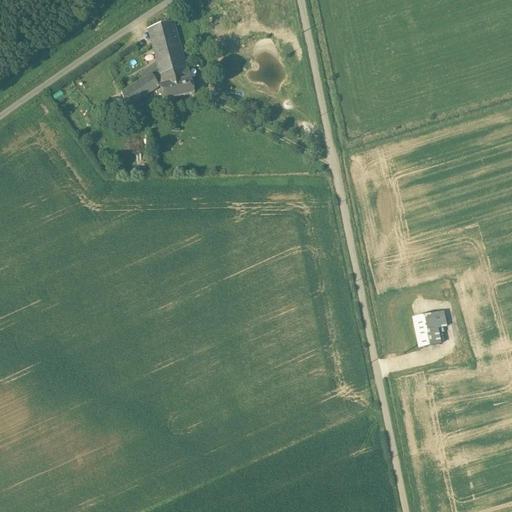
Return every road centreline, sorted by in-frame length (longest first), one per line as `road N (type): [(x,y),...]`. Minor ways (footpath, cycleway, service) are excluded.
road 1 (unclassified): [(300,0),(404,511)]
road 2 (unclassified): [(0,117),(168,0)]
